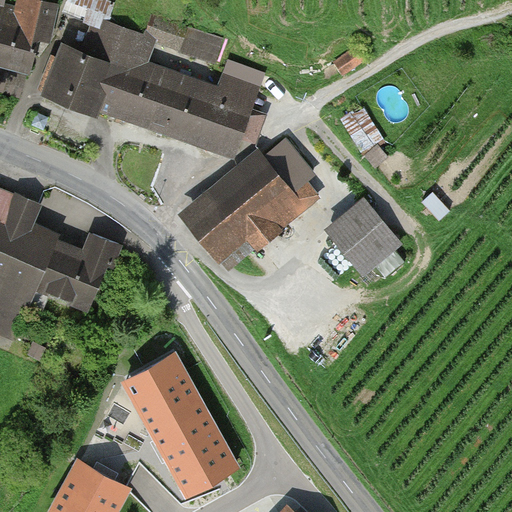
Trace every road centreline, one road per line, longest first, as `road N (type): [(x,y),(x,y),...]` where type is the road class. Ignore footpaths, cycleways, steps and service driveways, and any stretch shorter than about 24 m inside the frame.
road 1 (tertiary): [(0,145),(103,192),(151,226),(369,511)]
road 2 (track): [(158,234),(367,71),(437,34),(511,13)]
